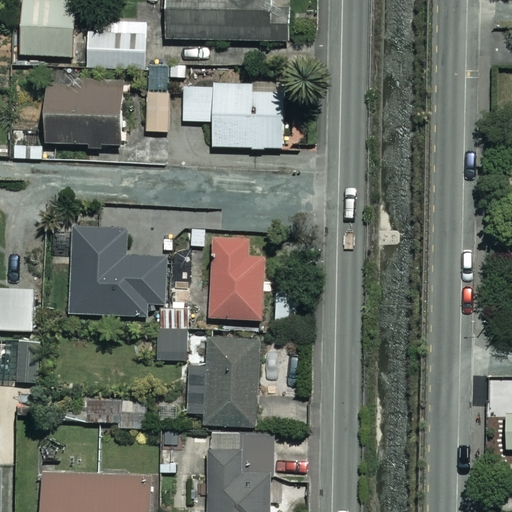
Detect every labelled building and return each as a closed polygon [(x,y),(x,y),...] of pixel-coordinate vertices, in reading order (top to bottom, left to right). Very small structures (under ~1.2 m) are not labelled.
[(78,1),(51,0),(22,0),(20,58),(74,60),(78,1)] [(168,0),(167,39),(291,43),(291,9),(273,8),(273,0),(168,0)] [(148,23),(90,21),(87,61),(87,71),(147,73),(147,65),(148,23)] [(169,66),(151,65),(147,133),(168,134),(170,95),(167,95),(169,66)] [(49,89),(47,144),(124,147),(122,121),(123,84),(73,82),(72,90),(49,89)] [(284,151),(285,83),(214,83),(214,89),(185,88),(184,122),(213,124),(213,149),(284,151)] [(100,229),(73,228),(69,315),(149,319),(150,306),(167,306),(169,258),(129,256),(129,230),(100,229)] [(192,230),(188,232),(188,242),(191,242),(191,247),(205,248),(206,231),(192,230)] [(251,241),(212,239),(209,320),(264,323),(266,259),(250,258),(251,241)] [(173,240),(165,241),(165,251),(173,251),(173,240)] [(35,291),(0,289),(0,332),(33,334),(35,291)] [(170,310),(162,310),(161,327),(161,330),(189,330),(189,329),(190,310),(170,310)] [(189,331),(158,331),(157,362),(188,362),(189,331)] [(262,342),(208,339),(207,368),(191,367),(189,415),(205,416),(204,427),(258,430),(262,342)] [(41,344),(20,342),(17,385),(39,386),(41,344)] [(148,401),(90,398),(88,423),(101,424),(119,425),(119,429),(147,430),(148,401)] [(273,476),(273,479),(275,479),(275,477),(276,435),(213,433),(212,451),(244,452),(244,475),(273,476)] [(272,511),(273,479),(273,476),(244,475),(244,452),(212,451),(208,451),(207,511),(272,511)] [(99,476),(45,474),(43,511),(152,511),(153,478),(99,476)]
